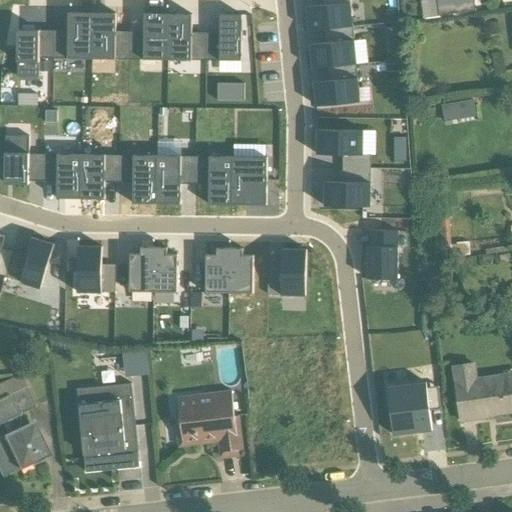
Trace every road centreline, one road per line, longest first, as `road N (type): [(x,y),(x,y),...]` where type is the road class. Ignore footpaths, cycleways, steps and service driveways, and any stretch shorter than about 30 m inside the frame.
road 1 (residential): [(0,207),(61,225),(294,229)]
road 2 (residential): [(294,229),(325,236),(343,261),(370,490)]
road 3 (residential): [(284,0),(295,107),(294,229)]
road 4 (residential): [(370,490),(511,472)]
